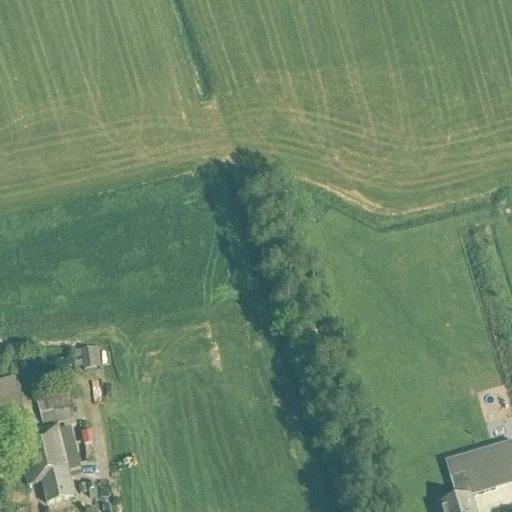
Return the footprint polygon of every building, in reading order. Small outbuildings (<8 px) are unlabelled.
[(22,413),(14,380),(0,382),(0,418),(2,418),(3,424),(12,422),(10,416),(22,413)] [(47,507),(74,500),(68,481),(80,478),(69,430),(57,433),(56,426),(15,436),(27,490),(42,486),(47,507)] [(91,433),(79,435),(81,448),(93,446),(91,433)] [(511,448),(511,445),(492,451),(496,463),(511,457),(511,448)] [(463,477),(449,481),(455,503),(437,508),(437,511),(476,511),(473,498),(495,492),(486,464),(462,472),(463,477)] [(84,487),(76,489),(78,497),(86,496),(84,487)]
